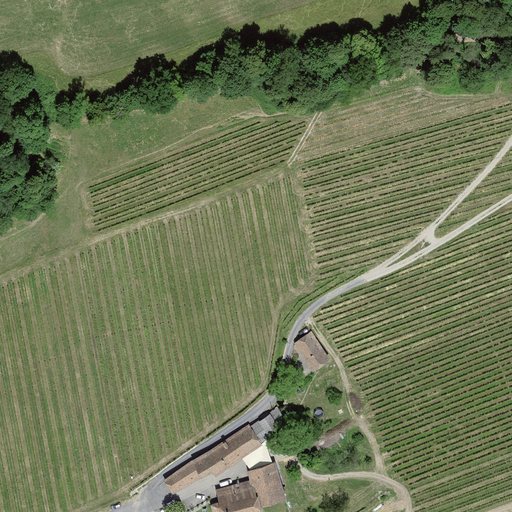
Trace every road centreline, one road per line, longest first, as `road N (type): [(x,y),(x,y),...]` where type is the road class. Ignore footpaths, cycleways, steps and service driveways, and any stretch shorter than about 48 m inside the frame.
road 1 (track): [(367,278),(304,317),(269,400),(123,511)]
road 2 (track): [(511,192),(367,278)]
road 3 (track): [(434,245),(428,233),(511,138)]
